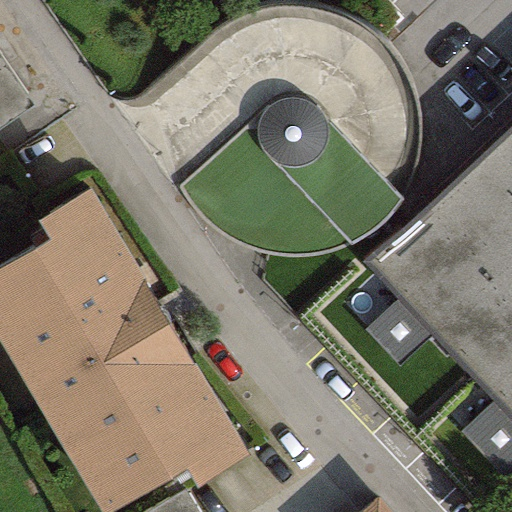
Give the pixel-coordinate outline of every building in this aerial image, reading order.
[(380,0),(188,18),(199,137),(271,130),(273,151),(350,144),(350,147),(385,143),(377,65),(386,64),(380,0)] [(0,125),(31,106),(0,59),(0,125)] [(511,123),(368,256),(511,412),(511,123)] [(246,458),(87,191),(36,221),(48,242),(0,271),(0,346),(98,511),(109,511),(184,468),(196,488),(246,458)] [(198,511),(185,488),(142,511),(198,511)] [(358,511),(388,511),(376,497),(358,511)]
